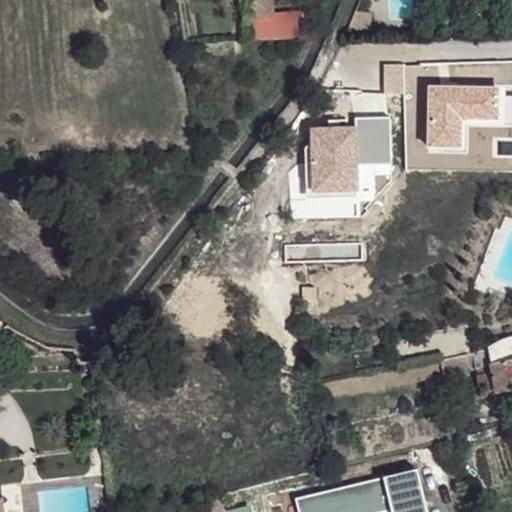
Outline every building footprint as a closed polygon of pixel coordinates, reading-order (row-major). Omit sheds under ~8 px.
[(271,0),(248,0),(250,20),(273,18),(272,14),(271,0)] [(250,20),(251,41),(295,40),(303,21),(303,13),(272,14),(273,18),(250,20)] [(231,39),(246,38),(246,23),(236,24),(230,30),(231,39)] [(497,394),(496,391),(511,388),(511,336),(499,340),(488,346),(487,346),(487,349),(473,351),(480,396),(497,394)] [(466,354),(440,361),(444,376),(461,373),(460,370),(470,368),(466,354)]
